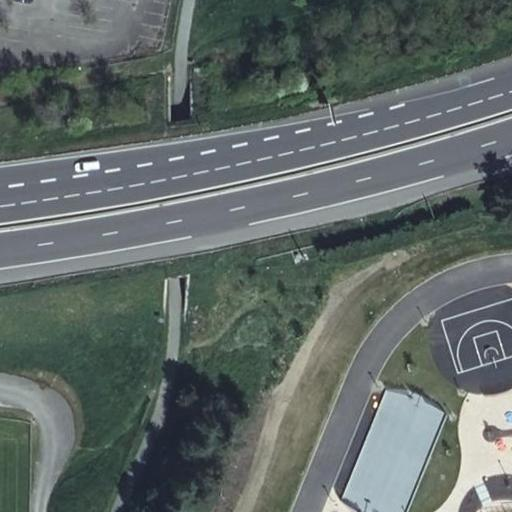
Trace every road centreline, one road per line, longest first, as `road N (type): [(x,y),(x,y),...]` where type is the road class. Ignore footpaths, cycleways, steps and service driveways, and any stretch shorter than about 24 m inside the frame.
road 1 (trunk): [(0,251),(241,208),(511,135)]
road 2 (trunk): [(353,138),(0,206)]
road 3 (trunk): [(353,138),(0,172)]
road 4 (trunk): [(511,90),(353,138)]
road 5 (unknown): [(134,0),(118,37),(93,54),(66,41),(53,0)]
